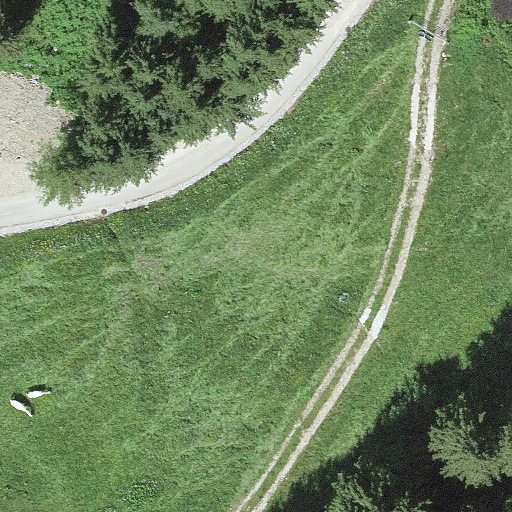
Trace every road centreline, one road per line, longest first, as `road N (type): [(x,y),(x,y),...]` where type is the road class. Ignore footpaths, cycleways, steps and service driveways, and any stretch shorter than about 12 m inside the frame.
road 1 (track): [(245,511),(368,330),(400,253),(442,0)]
road 2 (track): [(0,214),(86,197),(194,150),(246,112),(343,0)]
